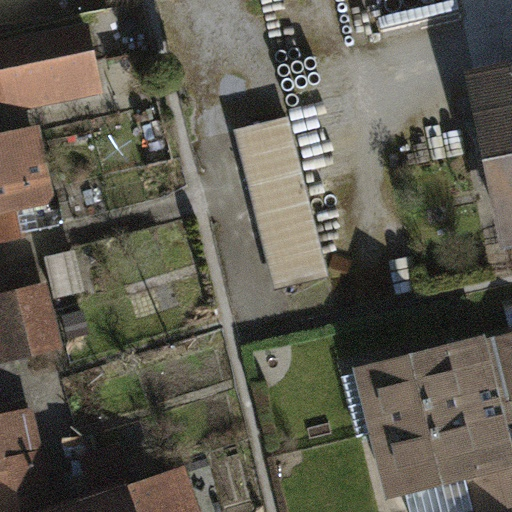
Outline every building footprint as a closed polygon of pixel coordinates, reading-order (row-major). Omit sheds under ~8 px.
[(39,40),(0,48),(0,251),(49,240),(41,208),(54,205),(38,135),(0,143),(0,103),(21,99),(23,107),(103,89),(90,35),(40,47),(39,40)] [(511,68),(477,75),(492,152),(511,250),(511,68)] [(244,132),(283,289),(332,277),(293,120),(244,132)] [(53,291),(12,301),(27,360),(69,350),(53,291)] [(379,436),(506,407),(491,344),(364,374),(379,436)] [(511,433),(506,407),(379,436),(396,511),(475,494),(479,511),(496,511),(511,508),(511,433)] [(0,503),(52,492),(35,413),(0,420),(0,503)] [(73,511),(201,511),(187,472),(73,511)]
